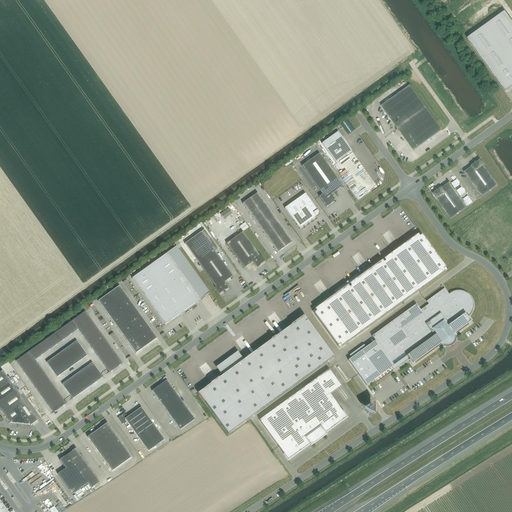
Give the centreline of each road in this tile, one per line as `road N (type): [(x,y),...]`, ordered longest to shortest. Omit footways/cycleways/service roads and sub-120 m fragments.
road 1 (unclassified): [(248,511),(488,357),(502,338),(509,306),(500,279),(449,241),(410,188)]
road 2 (unclassified): [(410,188),(59,439),(30,450),(0,445)]
road 3 (motorway): [(511,395),(327,511)]
road 4 (motorway): [(360,511),(511,416)]
road 5 (unclassified): [(410,188),(511,115)]
